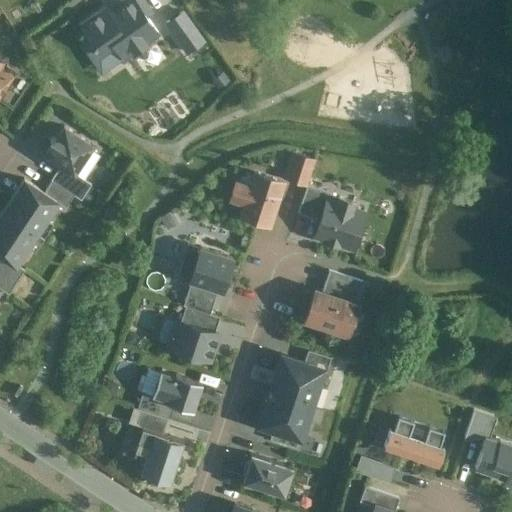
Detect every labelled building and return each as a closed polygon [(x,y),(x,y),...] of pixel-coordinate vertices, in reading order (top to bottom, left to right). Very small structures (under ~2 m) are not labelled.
[(160,33),(136,0),(124,0),(109,11),(105,6),(78,25),(100,54),(112,45),(123,60),(160,33)] [(164,20),(186,53),(207,40),(184,6),(164,20)] [(0,92),(14,72),(1,63),(2,61),(0,59),(0,92)] [(91,144),(63,125),(55,137),(49,138),(50,144),(44,153),(60,164),(72,172),(73,172),(91,144)] [(314,159),(292,151),(283,176),(306,183),(314,159)] [(72,172),(60,164),(50,179),(73,194),(80,198),(90,183),(73,172),(72,172)] [(282,181),(253,171),(252,174),(247,174),(241,177),(239,181),(236,180),(230,198),(243,203),(240,213),(268,223),(282,181)] [(23,178),(2,210),(36,232),(57,201),(57,200),(43,191),(23,178)] [(73,194),(51,179),(43,191),(57,200),(57,201),(64,206),(73,194)] [(330,191),(306,183),(297,212),(319,220),(326,200),(327,200),(330,191)] [(352,202),(337,197),(336,203),(327,200),(326,200),(319,220),(315,234),(325,237),(325,239),(337,243),(338,241),(351,246),(362,211),(350,207),(352,202)] [(36,232),(2,210),(0,212),(0,254),(1,255),(15,264),(36,232)] [(231,257),(199,246),(188,279),(217,288),(221,289),(231,257)] [(15,264),(1,255),(0,256),(0,270),(15,281),(23,269),(15,264)] [(15,281),(0,270),(0,287),(7,293),(15,281)] [(362,281),(328,270),(321,291),(355,302),(362,281)] [(217,288),(190,280),(182,304),(184,305),(209,313),(217,288)] [(321,291),(314,288),(304,319),(346,332),(356,302),(321,291)] [(209,313),(184,305),(179,320),(214,331),(219,316),(209,313)] [(179,320),(176,319),(167,345),(209,359),(217,332),(214,331),(179,320)] [(330,356),(307,349),(303,361),(322,367),(322,368),(326,369),(330,356)] [(303,361),(280,353),(275,369),(277,369),(274,379),(275,379),(271,392),(310,405),(322,368),(322,367),(303,361)] [(201,382),(174,373),(174,375),(159,370),(151,393),(151,395),(166,400),(165,401),(173,404),(192,410),(201,382)] [(166,400),(151,395),(151,393),(141,390),(136,407),(167,417),(168,417),(173,404),(165,401),(166,400)] [(310,405),(271,392),(267,405),(265,404),(262,415),(260,414),(257,423),(266,426),(266,424),(273,427),(294,433),(294,432),(299,434),(308,406),(309,406),(310,405)] [(136,407),(132,405),(127,421),(140,425),(141,425),(162,432),(167,417),(136,407)] [(492,415),(473,408),(469,420),(489,426),(492,415)] [(413,421),(397,416),(393,430),(389,429),(383,445),(437,464),(443,447),(439,446),(444,432),(428,426),(423,440),(408,435),(413,421)] [(162,432),(141,425),(140,425),(133,447),(145,451),(138,471),(144,473),(144,472),(153,475),(152,480),(154,482),(157,483),(159,483),(161,482),(163,481),(162,481),(163,479),(169,481),(183,439),(162,432)] [(294,433),(273,427),(269,438),(295,446),(299,434),(294,432),(294,433)] [(511,442),(498,438),(498,439),(484,435),(474,465),(504,476),(503,479),(511,482),(511,442)] [(292,466),(250,452),(241,479),(283,493),(292,466)] [(375,461),(361,456),(357,470),(370,475),(375,461)] [(394,467),(375,461),(370,475),(389,481),(394,467)] [(398,497),(364,485),(359,501),(374,506),(374,505),(393,511),(398,497)] [(264,511),(233,502),(230,511),(264,511)]
